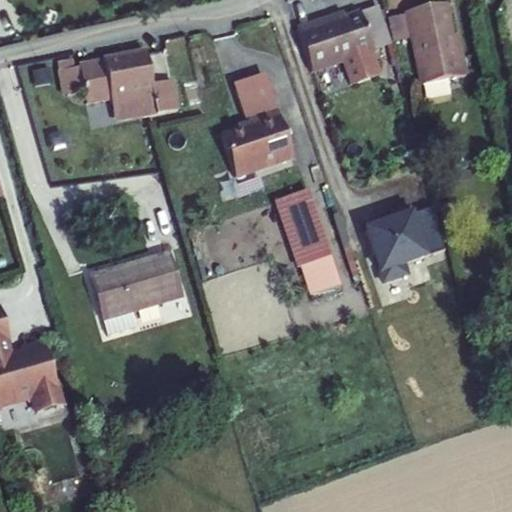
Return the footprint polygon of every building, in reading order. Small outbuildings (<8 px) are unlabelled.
[(432,9),(396,19),(404,46),(417,92),(452,81),(459,80),(454,61),(447,63),(432,9)] [(298,32),(312,75),(372,55),(360,16),(313,32),(312,27),(298,32)] [(396,19),(377,25),(384,51),(404,46),(396,19)] [(146,62),(105,67),(108,93),(108,100),(109,105),(112,126),(141,122),(175,119),(172,92),(150,94),(146,62)] [(67,96),(68,104),(93,102),(108,100),(108,93),(105,67),(63,72),(65,96),(67,96)] [(280,120),(270,89),(237,100),(250,138),(255,136),(252,129),(280,120)] [(93,102),(68,104),(69,130),(112,126),(109,105),(108,100),(93,102)] [(297,170),(280,120),(252,129),(255,136),(225,146),(239,189),(297,170)] [(335,266),(312,202),(282,213),(304,276),(335,266)] [(445,266),(430,212),(408,220),(406,213),(390,219),(392,225),(365,235),(379,277),(402,270),(405,279),(445,266)] [(81,277),(97,331),(125,322),(120,306),(172,291),(161,253),(81,277)] [(0,314),(0,409),(15,405),(14,402),(30,397),(35,416),(60,409),(42,344),(19,350),(20,356),(8,359),(3,342),(7,341),(0,314)]
